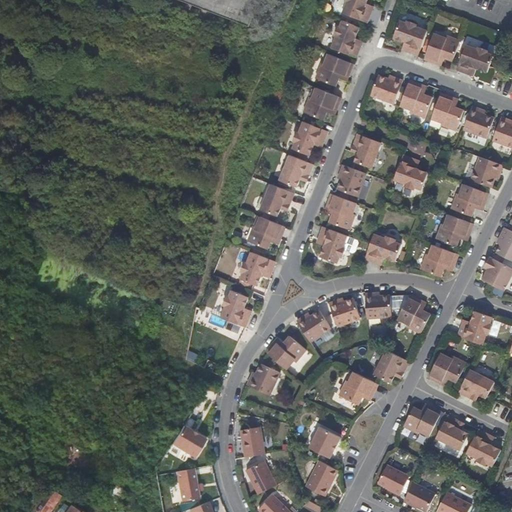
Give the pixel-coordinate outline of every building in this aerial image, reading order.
[(179,0),(251,27),(261,0),(179,0)] [(363,22),(367,24),(373,12),(369,10),(370,5),(368,5),(369,0),(347,0),(349,4),(344,15),(362,22),(363,22)] [(399,21),(393,38),(404,42),(404,45),(408,47),(406,52),(419,57),(428,32),(416,28),(415,25),(410,23),(408,23),(405,24),(399,21)] [(360,28),(345,22),(342,28),(341,29),(339,30),(336,35),(338,38),(333,49),(357,59),(362,46),(358,45),(360,40),(356,38),(360,28)] [(445,59),(453,62),(461,41),(445,35),(444,38),(434,34),(424,59),(425,59),(424,60),(437,65),(440,57),(445,59)] [(466,45),(459,64),(457,71),(468,75),(471,69),(476,71),(476,69),(488,73),(494,57),(488,55),(486,51),(483,49),(480,49),(478,50),(466,45)] [(354,65),(330,55),(325,65),(323,64),(317,79),(336,87),(337,87),(340,79),(341,79),(342,76),(349,78),(354,65)] [(508,69),(501,67),(497,76),(505,79),(508,69)] [(379,76),(375,84),(376,84),(371,95),(395,104),(404,82),(396,78),(395,81),(389,78),(388,79),(379,76)] [(409,83),(401,106),(411,109),(410,112),(425,118),(432,98),(424,95),(420,93),(423,86),(410,81),(409,83)] [(333,95),(317,89),(313,99),(311,99),(305,113),(323,120),(324,121),(328,112),(329,113),(330,110),(336,112),(342,98),(333,95)] [(454,99),(441,93),(438,101),(432,119),(442,123),(442,125),(457,131),(464,112),(456,108),(451,106),(454,99)] [(480,109),(473,106),(470,114),(464,129),(488,138),(495,119),(485,116),(485,114),(479,112),(480,109)] [(510,121),(502,118),(500,121),(494,140),(511,147),(511,123),(509,123),(510,121)] [(319,128),(305,122),(300,134),(297,136),(295,141),(296,145),(294,150),(308,157),(309,155),(310,156),(315,145),(317,146),(319,143),(323,145),(329,132),(319,128)] [(359,154),(356,163),(373,169),(382,144),(358,135),(353,148),(357,149),(356,153),(359,154)] [(417,161),(404,155),(394,181),(405,185),(407,189),(412,191),(416,189),(422,191),(428,174),(418,170),(418,167),(415,166),(417,161)] [(306,162),(291,156),(281,182),(295,188),(295,187),(297,187),(301,179),(304,181),(305,178),(308,179),(314,165),(306,162)] [(501,174),(504,166),(487,159),(481,157),(473,181),(492,188),(496,179),(497,179),(499,173),(501,174)] [(353,169),(344,165),(341,173),(343,173),(341,180),(342,180),(338,190),(359,197),(367,174),(353,169)] [(293,193),(272,185),(261,211),(278,218),(282,208),(284,209),(288,211),(290,207),(295,194),(293,193)] [(485,208),(490,194),(464,185),(460,196),(458,195),(453,210),(472,217),(476,209),(477,205),(485,208)] [(336,196),(333,195),(328,207),(335,210),(334,214),(330,223),(351,230),(357,215),(355,214),(358,204),(336,196)] [(470,238),(475,224),(470,223),(449,215),(445,226),(443,225),(438,240),(458,247),(461,239),(463,235),(470,238)] [(276,223),(262,217),(257,228),(255,228),(249,243),(269,250),(272,242),(273,242),(274,238),(280,241),(286,227),(276,223)] [(326,247),(322,258),(338,264),(341,256),(344,256),(346,250),(344,247),(346,242),(349,237),(328,229),(324,228),(319,240),(324,242),(323,246),(326,247)] [(511,260),(511,231),(507,229),(500,241),(504,243),(498,254),(511,260)] [(385,258),(396,261),(402,246),(397,244),(395,239),(389,237),(385,239),(375,235),(371,245),(365,260),(377,264),(379,258),(384,260),(385,258)] [(454,267),(459,255),(455,253),(434,245),(429,255),(427,256),(422,270),(442,277),(445,269),(447,265),(454,267)] [(266,258),(252,253),(248,263),(245,264),(242,270),(244,273),(241,280),(255,285),(258,287),(263,276),(265,277),(270,279),(272,275),(277,262),(266,258)] [(506,291),(511,278),(511,267),(492,257),(486,269),(493,272),(492,276),(490,275),(487,282),(506,291)] [(225,308),(221,318),(245,328),(251,315),(245,313),(247,309),(245,309),(250,298),(232,291),(229,297),(226,298),(225,300),(223,303),(225,306),(225,308)] [(374,293),(365,294),(365,297),(367,319),(392,317),(391,296),(380,297),(380,296),(374,296),(374,293)] [(423,302),(410,295),(407,299),(398,319),(408,324),(407,327),(421,334),(431,315),(423,311),(419,309),(423,302)] [(337,301),(329,304),(330,306),(337,328),(361,319),(355,299),(344,303),(344,301),(338,303),(337,301)] [(304,318),(297,322),(300,327),(311,343),(332,329),(321,312),(311,318),(311,317),(310,317),(306,320),(304,318)] [(493,318),(475,312),(472,322),(470,322),(469,326),(463,324),(458,337),(482,345),(484,346),(487,335),(491,333),(492,328),(491,324),(493,318)] [(276,341),(266,352),(268,354),(287,370),(295,361),(297,363),(308,350),(291,336),(285,343),(282,346),(276,341)] [(278,338),(276,341),(282,346),(285,343),(278,338)] [(402,375),(408,362),(385,350),(373,375),(381,379),(390,383),(394,376),(396,376),(398,373),(402,375)] [(196,361),(197,352),(188,351),(187,360),(196,361)] [(440,355),(432,371),(429,378),(429,380),(431,379),(441,384),(445,377),(449,379),(457,383),(466,365),(452,357),(450,360),(440,355)] [(251,377),(247,385),(271,396),(281,373),(261,364),(257,374),(256,373),(253,378),(251,377)] [(479,396),(487,399),(495,383),(495,381),(471,369),(462,386),(458,393),(471,400),(473,395),(477,398),(479,396)] [(371,396),(378,384),(354,372),(349,382),(347,381),(340,395),(358,405),(362,398),(364,393),(371,396)] [(362,398),(369,401),(371,396),(364,393),(362,398)] [(425,405),(421,412),(421,413),(425,415),(429,407),(425,405)] [(425,415),(421,413),(413,409),(403,428),(417,434),(418,433),(429,438),(441,413),(429,407),(425,415)] [(461,431),(461,430),(462,428),(458,426),(460,423),(447,416),(435,440),(460,452),(468,435),(461,431)] [(207,437),(185,423),(173,442),(195,456),(207,437)] [(240,429),(244,456),(265,453),(260,426),(240,429)] [(319,426),(317,430),(337,440),(338,436),(319,426)] [(337,440),(317,430),(308,447),(329,458),(338,440),(337,440)] [(493,467),(501,452),(490,446),(492,444),(488,442),(491,436),(479,430),(475,437),(466,454),(477,459),(477,463),(483,466),(487,464),(493,467)] [(246,469),(258,493),(276,484),(264,460),(246,469)] [(326,464),(319,460),(315,467),(323,471),(326,464)] [(323,471),(315,467),(305,486),(324,496),(338,470),(326,464),(323,471)] [(400,495),(409,477),(386,466),(378,483),(400,495)] [(199,497),(194,467),(175,470),(180,501),(199,497)] [(413,483),(404,501),(425,511),(426,511),(435,495),(413,483)] [(46,511),(61,493),(56,490),(38,511),(46,511)] [(446,493),(436,511),(467,511),(471,506),(446,493)] [(258,508),(261,511),(290,511),(272,494),(258,508)] [(211,511),(207,501),(188,508),(189,511),(211,511)] [(318,511),(324,511),(326,510),(308,501),(304,505),(318,511)]
